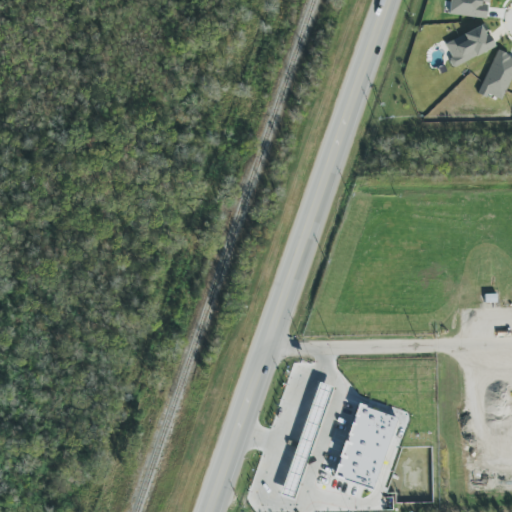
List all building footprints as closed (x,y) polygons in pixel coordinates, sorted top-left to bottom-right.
[(450,0),(449,16),(488,18),(488,0),(450,0)] [(455,68),(494,46),(482,24),(443,45),(455,68)] [(501,100),(511,77),(511,57),(498,51),(477,94),(486,98),(488,94),(501,100)] [(299,440),(312,444),(330,387),(317,383),(299,440)] [(396,417),(355,405),(333,478),(374,490),(396,417)]
